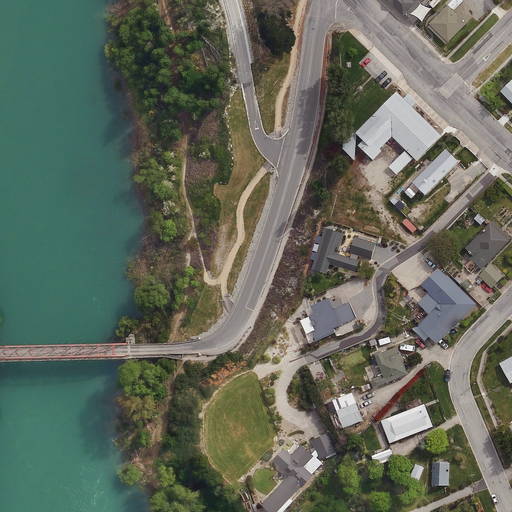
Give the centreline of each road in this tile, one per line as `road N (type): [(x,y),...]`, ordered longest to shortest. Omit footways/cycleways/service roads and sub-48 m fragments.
road 1 (tertiary): [(0,352),(202,347),(225,338),(247,305),(294,158)]
road 2 (residential): [(511,299),(469,345),(461,371),(511,511)]
road 3 (unclassified): [(228,0),(257,132),(294,158)]
road 4 (tertiary): [(294,158),(320,0)]
road 5 (residential): [(349,0),(446,90)]
